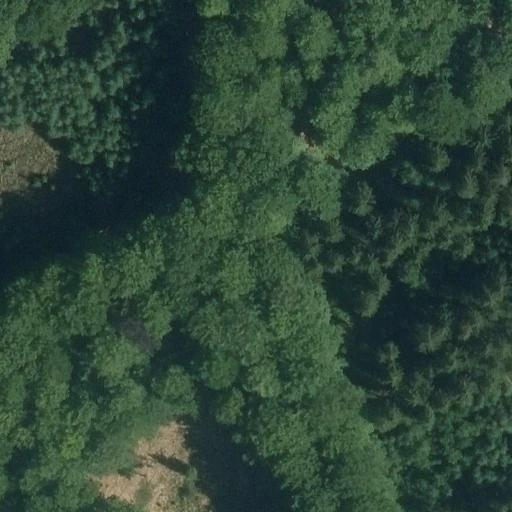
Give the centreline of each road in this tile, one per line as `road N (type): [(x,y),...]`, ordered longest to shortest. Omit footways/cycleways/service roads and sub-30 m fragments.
road 1 (track): [(0,345),(235,229),(511,70)]
road 2 (track): [(246,0),(235,229),(348,511)]
